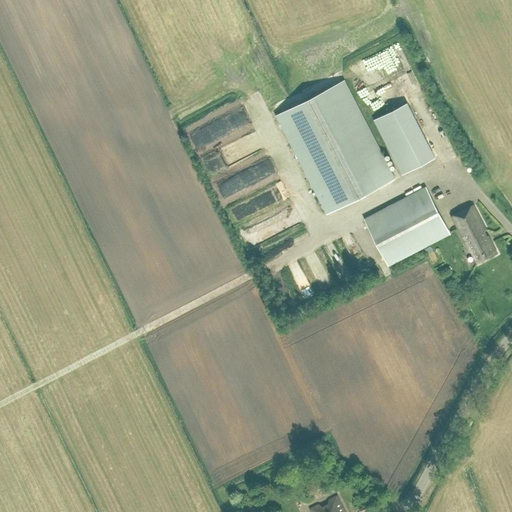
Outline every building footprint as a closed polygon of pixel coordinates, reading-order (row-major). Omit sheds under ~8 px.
[(278,115),(327,212),(394,178),(344,81),(278,115)] [(375,119),(402,173),(434,156),(407,103),(375,119)] [(366,220),(389,264),(449,232),(426,188),(366,220)] [(486,237),(483,232),(486,230),(473,205),(452,216),(470,251),(471,250),(477,263),(497,253),(488,236),(486,237)] [(305,304),(332,290),(327,281),(300,295),(305,304)] [(345,511),(337,496),(311,509),(312,511),(345,511)]
